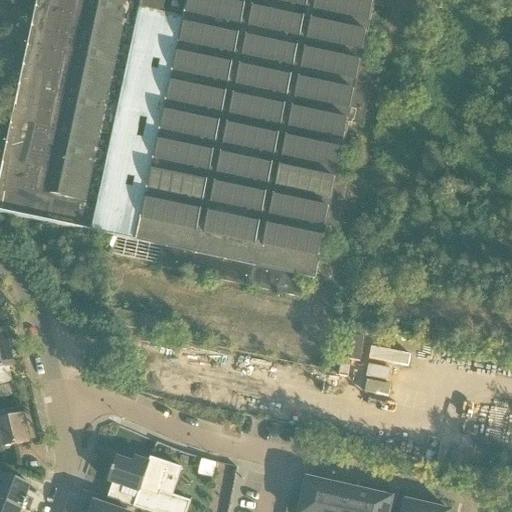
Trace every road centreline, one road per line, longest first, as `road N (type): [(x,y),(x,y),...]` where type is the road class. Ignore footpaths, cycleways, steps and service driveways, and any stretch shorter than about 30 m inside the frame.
road 1 (residential): [(276,460),(191,438),(105,402),(57,406)]
road 2 (residential): [(469,511),(473,494),(290,454),(276,460)]
road 3 (residential): [(57,406),(28,305),(0,268)]
